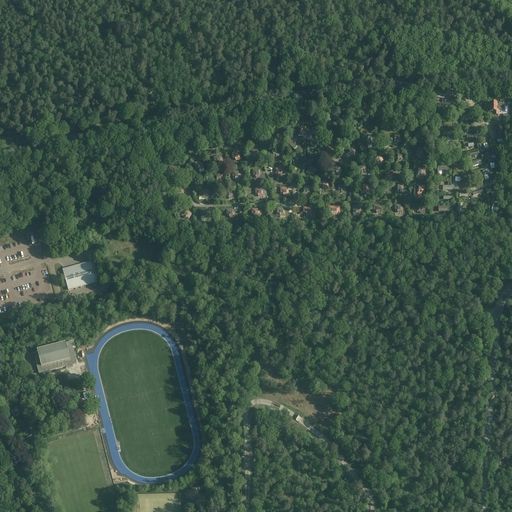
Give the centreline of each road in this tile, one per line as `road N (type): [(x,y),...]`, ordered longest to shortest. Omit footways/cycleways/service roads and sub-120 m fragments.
road 1 (secondary): [(0,154),(240,101),(511,76)]
road 2 (unclassified): [(480,511),(497,316),(511,287)]
road 3 (track): [(456,78),(457,126),(472,184),(497,177),(498,152),(461,94)]
road 4 (track): [(511,107),(500,302)]
